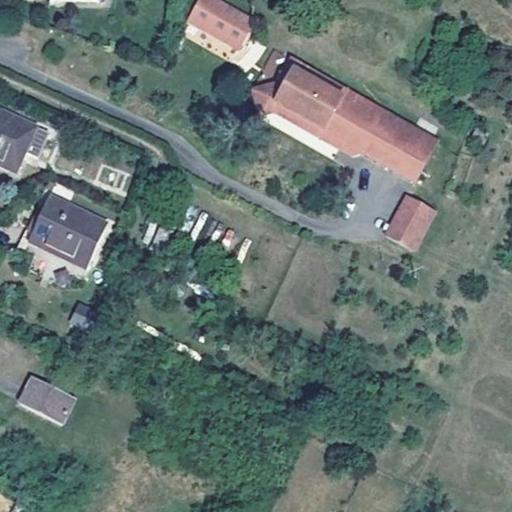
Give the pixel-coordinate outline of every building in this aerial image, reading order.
[(197,0),(185,24),(240,52),(257,19),(220,0),(197,0)] [(262,76),(279,85),(291,63),(274,54),(262,76)] [(437,142),(298,66),(277,107),(414,183),(437,142)] [(0,113),(0,147),(22,158),(24,155),(38,161),(49,136),(0,113)] [(22,158),(0,147),(0,168),(14,175),(22,158)] [(383,237),(417,251),(436,208),(403,193),(383,237)] [(107,227),(49,200),(28,245),(86,271),(107,227)] [(91,327),(91,305),(72,305),(73,327),(91,327)] [(75,405),(33,383),(21,408),(62,430),(75,405)]
